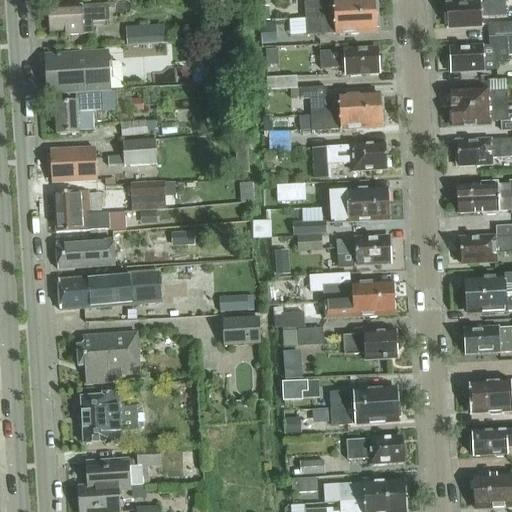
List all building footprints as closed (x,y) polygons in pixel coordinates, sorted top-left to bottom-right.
[(243,0),(204,0),(205,16),(244,13),(243,0)] [(307,21),(380,16),(379,3),(376,3),(376,1),(306,4),(307,21)] [(481,4),(447,6),(448,30),(482,28),(482,19),(506,18),(505,3),(481,4)] [(83,7),(50,10),(51,21),(48,24),(48,29),(51,31),(51,33),(65,32),(66,37),(85,36),(85,35),(93,34),(92,24),(109,23),(108,7),(83,8),(83,7)] [(270,23),(269,9),(261,9),(261,23),(270,23)] [(380,16),(307,21),(308,36),(378,32),(378,30),(381,29),(380,16)] [(511,23),(488,25),(489,38),(508,37),(511,36),(511,23)] [(128,25),(128,44),(166,43),(166,24),(128,25)] [(261,26),(262,36),(274,35),(273,25),(261,26)] [(274,45),(274,35),(262,36),(262,46),(274,45)] [(490,48),(484,49),(450,50),(451,74),(485,72),(484,64),(509,63),(508,37),(489,38),(490,48)] [(153,45),(128,46),(123,47),(124,60),(169,56),(168,44),(153,45)] [(217,46),(218,74),(244,73),(243,45),(217,46)] [(378,50),(345,52),(320,53),(321,71),(346,70),(346,77),(380,75),(380,73),(383,73),(382,61),(379,61),(378,50)] [(110,93),(110,92),(108,63),(107,54),(47,57),(50,96),(76,95),(110,93)] [(269,92),(298,90),(298,78),(267,80),(268,92),(269,92)] [(311,116),(385,113),(384,99),(381,99),(381,96),(327,99),(327,89),(300,90),(301,101),(310,101),(311,116)] [(78,113),(104,111),(118,110),(117,91),(110,92),(110,93),(76,95),(77,105),(56,106),(57,135),(79,134),(78,113)] [(508,92),(489,93),(489,92),(452,94),(453,111),(509,108),(508,92)] [(143,112),(142,100),(131,101),(132,112),(143,112)] [(509,108),(453,111),(454,128),(491,126),(491,124),(503,123),(503,133),(511,132),(511,116),(509,117),(509,108)] [(385,113),(311,116),(312,133),(341,132),(341,131),(383,128),(383,125),(386,125),(385,113)] [(270,120),(263,120),(264,147),(269,147),(269,143),(269,133),(273,133),(273,123),(270,123),(270,120)] [(157,121),(147,122),(121,124),(122,139),(148,137),(148,132),(158,132),(157,121)] [(269,133),(269,143),(291,142),(291,133),(273,133),(269,133)] [(511,140),(493,142),(455,144),(456,168),(477,167),(477,169),(494,168),(494,160),(511,158),(511,140)] [(156,142),(124,144),(125,167),(157,166),(156,142)] [(291,142),(269,143),(269,147),(269,154),(291,154),(291,142)] [(339,166),(352,165),(352,173),(388,171),(387,146),(351,148),(327,149),(329,166),(328,166),(329,184),(340,183),(339,166)] [(95,151),(53,153),(54,185),(96,182),(95,151)] [(510,185),(499,186),(499,183),(482,184),(479,188),(457,189),(458,202),(511,198),(511,182),(510,182),(510,185)] [(177,184),(165,184),(131,186),(132,212),(166,211),(166,198),(177,198),(177,184)] [(305,186),(277,187),(278,203),(306,202),(305,186)] [(331,209),(390,207),(389,191),(330,194),(331,209)] [(56,217),(103,215),(102,194),(88,195),(88,193),(55,195),(56,217)] [(511,215),(511,198),(458,202),(458,215),(480,214),(483,217),(501,216),(501,214),(511,213),(511,216),(511,215)] [(390,207),(331,209),(332,225),(348,224),(391,222),(390,207)] [(320,210),(305,211),(305,224),(321,223),(320,210)] [(158,213),(140,214),(141,226),(159,225),(158,213)] [(109,233),(127,232),(126,214),(103,215),(56,217),(57,234),(109,231),(109,233)] [(298,237),(321,235),(327,235),(326,223),(321,223),(305,224),(295,225),(296,237),(298,237)] [(498,263),(498,256),(511,255),(511,227),(496,228),(497,239),(460,241),(461,266),(498,263)] [(196,246),(195,233),(172,235),(173,248),(196,246)] [(321,235),(298,237),(299,253),(322,252),(321,235)] [(390,240),(337,243),(338,257),(357,256),(358,268),(391,266),(390,240)] [(58,248),(56,248),(57,268),(59,268),(59,271),(115,267),(113,242),(58,245),(58,248)] [(276,263),(289,262),(289,253),(275,253),(276,263)] [(465,295),(466,298),(511,295),(511,273),(505,274),(505,279),(483,280),(480,282),(465,283),(465,285),(462,286),(463,295),(465,295)] [(161,304),(159,279),(158,274),(126,277),(60,282),(61,286),(57,286),(59,309),(62,308),(62,312),(161,304)] [(323,294),(324,303),(395,300),(394,284),(352,287),(352,286),(337,286),(336,276),(310,278),(311,294),(323,294)] [(292,299),(291,284),(273,286),(274,301),(292,299)] [(511,295),(466,298),(466,314),(482,313),(485,315),(511,313),(511,295)] [(247,312),(247,296),(221,298),(222,314),(247,312)] [(395,300),(324,303),(325,321),(354,319),(354,318),(396,316),(395,300)] [(275,329),(283,328),(283,331),(299,330),(305,330),(304,314),(282,315),(282,316),(274,317),(275,329)] [(225,348),(260,346),(259,318),(224,320),(225,348)] [(511,329),(498,330),(465,332),(467,357),(500,355),(511,354),(511,329)] [(305,330),(299,330),(300,349),(324,348),(323,330),(305,331),(305,330)] [(84,346),(78,347),(80,370),(85,369),(87,387),(110,385),(110,384),(122,383),(122,377),(140,375),(137,335),(83,339),(84,346)] [(345,357),(365,356),(365,362),(398,360),(397,335),(344,338),(345,357)] [(284,403),(303,402),(303,394),(308,394),(308,383),(283,383),(284,403)] [(472,401),(511,398),(511,383),(471,386),(472,401)] [(331,410),(399,406),(398,393),(378,394),(378,392),(330,394),(331,410)] [(141,408),(137,408),(121,409),(120,393),(102,394),(102,398),(81,399),(84,446),(105,445),(105,448),(122,446),(121,434),(138,433),(142,433),(146,429),(144,410),(141,408)] [(511,398),(472,401),(472,415),(511,413),(511,398)] [(400,421),(399,406),(331,410),(332,427),(380,425),(380,422),(400,421)] [(302,437),(301,420),(284,421),(285,438),(302,437)] [(511,431),(506,432),(473,434),(474,445),(471,449),(471,454),(474,458),(475,458),(507,456),(507,448),(511,448),(511,431)] [(368,441),(347,442),(348,462),(369,461),(370,466),(404,464),(402,439),(368,441)] [(87,465),(88,489),(99,488),(99,489),(120,487),(120,494),(132,493),(131,487),(144,486),(143,469),(162,468),(162,453),(137,454),(138,469),(130,470),(130,462),(87,465)] [(325,462),(300,464),(301,478),(326,476),(325,462)] [(473,480),(474,495),(511,492),(511,478),(506,478),(504,476),(491,477),(489,479),(473,480)] [(316,479),(292,481),(293,495),(317,494),(316,479)] [(340,502),(406,498),(405,484),(390,485),(388,483),(339,486),(340,502)] [(121,511),(120,494),(120,487),(99,489),(99,488),(88,489),(78,489),(79,511),(121,511)] [(511,492),(474,495),(475,509),(491,508),(493,510),(506,510),(508,507),(511,507),(511,492)] [(407,511),(406,498),(340,502),(340,511),(333,511),(333,510),(305,511),(407,511)]
